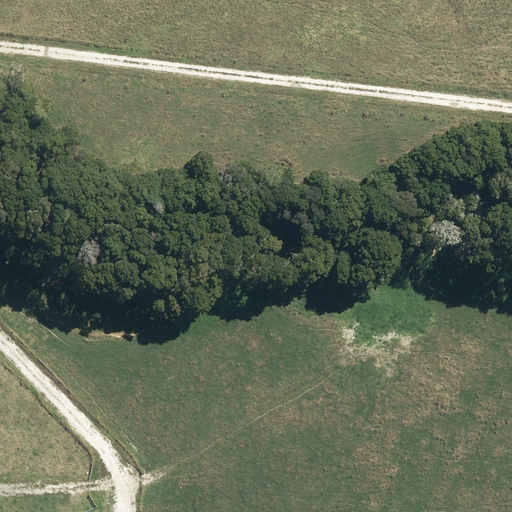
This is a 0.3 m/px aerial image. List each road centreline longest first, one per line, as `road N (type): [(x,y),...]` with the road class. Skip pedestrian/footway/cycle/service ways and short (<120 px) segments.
road 1 (track): [(124,511),(122,477),(102,440),(0,334)]
road 2 (track): [(122,488),(0,487)]
